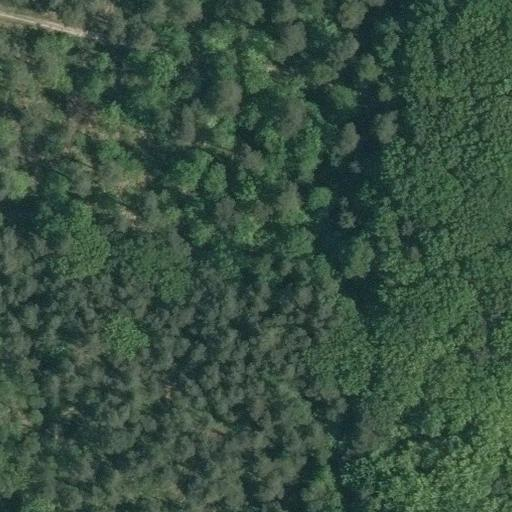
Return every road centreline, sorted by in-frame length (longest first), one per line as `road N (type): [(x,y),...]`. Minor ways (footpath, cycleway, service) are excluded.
road 1 (track): [(0,16),(400,100)]
road 2 (track): [(373,282),(328,511)]
road 3 (track): [(400,100),(373,282)]
